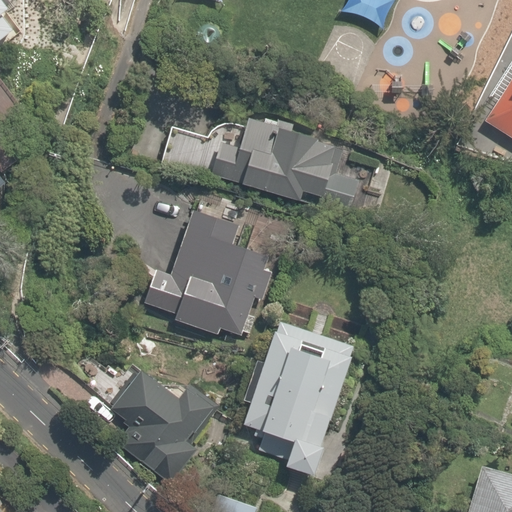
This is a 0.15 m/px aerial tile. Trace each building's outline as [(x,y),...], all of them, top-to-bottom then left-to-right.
[(390,0),(342,0),(337,14),(380,29),(390,0)] [(327,135),(240,114),(235,132),(219,128),(206,180),(298,202),(300,195),(321,200),(322,193),(346,198),(358,149),(325,141),(327,135)] [(243,336),(257,296),(263,298),(271,274),(264,271),(269,257),(234,245),(240,226),(194,210),(173,272),(160,267),(146,305),(177,316),(175,321),(220,336),(223,329),(243,336)] [(279,466),(305,476),(352,348),(271,319),(233,423),(288,443),(279,466)] [(188,444),(214,406),(180,383),(170,398),(134,372),(105,414),(125,428),(116,440),(178,482),(199,452),(188,444)] [(511,511),(511,475),(473,466),(462,511),(511,511)] [(252,511),(255,505),(207,490),(200,511),(252,511)]
